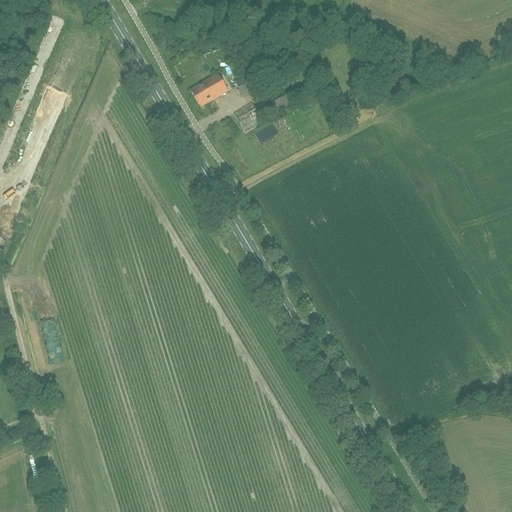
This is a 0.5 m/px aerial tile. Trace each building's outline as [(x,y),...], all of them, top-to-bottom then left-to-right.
[(240,97),(263,90),(258,74),(235,82),(240,97)] [(200,108),(227,92),(217,76),(190,91),(200,108)] [(279,114),(302,103),(295,89),(272,100),(279,114)] [(29,137),(41,143),(27,170),(36,175),(54,138),(44,134),(48,124),(54,127),(62,110),(46,103),(29,137)] [(269,117),(263,105),(237,121),(245,134),(263,124),(261,121),(269,117)] [(12,202),(15,210),(24,207),(20,199),(12,202)] [(6,240),(14,234),(11,229),(3,236),(6,240)]
